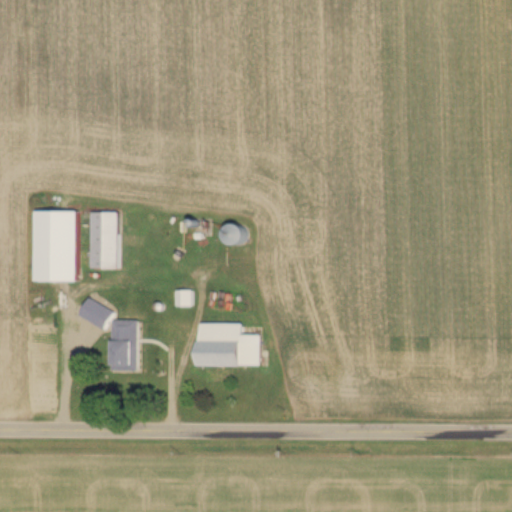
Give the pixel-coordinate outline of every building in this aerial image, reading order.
[(92,213),(92,270),(119,270),(119,213),(92,213)] [(239,246),(244,228),(229,224),(224,242),(239,246)] [(177,307),(191,307),(191,292),(177,292),(177,307)] [(113,371),(139,371),(139,321),(113,321),(113,371)] [(242,324),(199,324),(199,367),(262,367),(262,335),(242,335),(242,324)]
